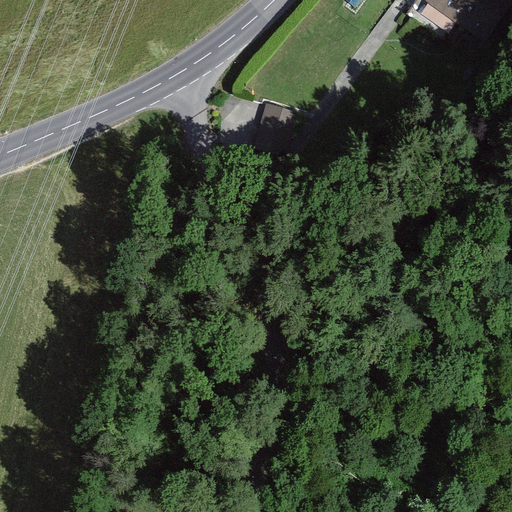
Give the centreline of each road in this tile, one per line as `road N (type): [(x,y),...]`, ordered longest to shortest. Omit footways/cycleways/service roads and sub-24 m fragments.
road 1 (residential): [(186,70),(269,278),(281,344),(253,511)]
road 2 (unknown): [(205,119),(324,112),(402,5)]
road 3 (tertiary): [(186,70),(0,155)]
